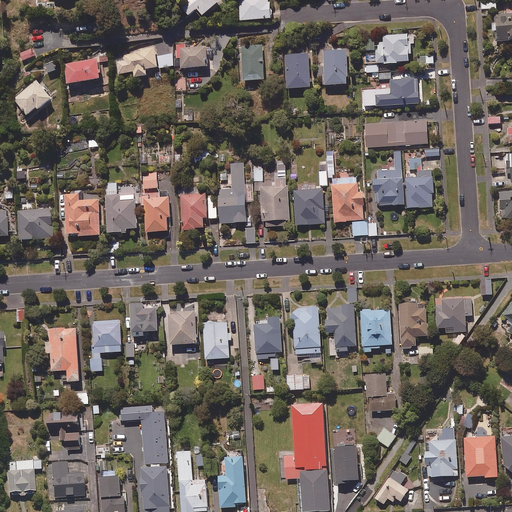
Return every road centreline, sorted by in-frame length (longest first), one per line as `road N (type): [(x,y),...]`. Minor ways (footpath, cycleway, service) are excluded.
road 1 (residential): [(472,252),(0,284)]
road 2 (residential): [(472,252),(454,14),(442,7),(293,15)]
road 3 (unknown): [(56,35),(186,34),(277,25),(293,15)]
